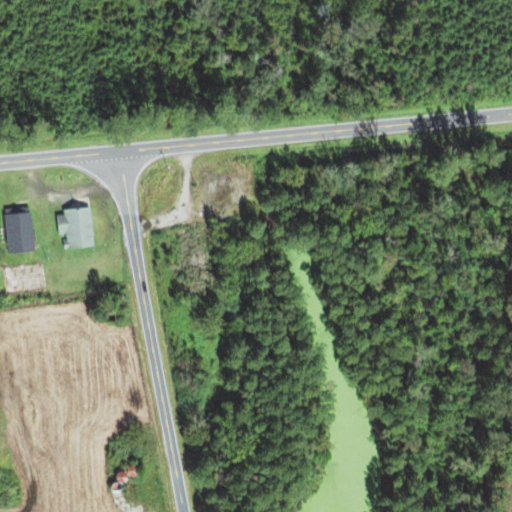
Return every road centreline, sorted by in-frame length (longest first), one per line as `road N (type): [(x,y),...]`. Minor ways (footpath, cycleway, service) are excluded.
road 1 (primary): [(511,112),(0,161)]
road 2 (residential): [(182,511),(119,150)]
